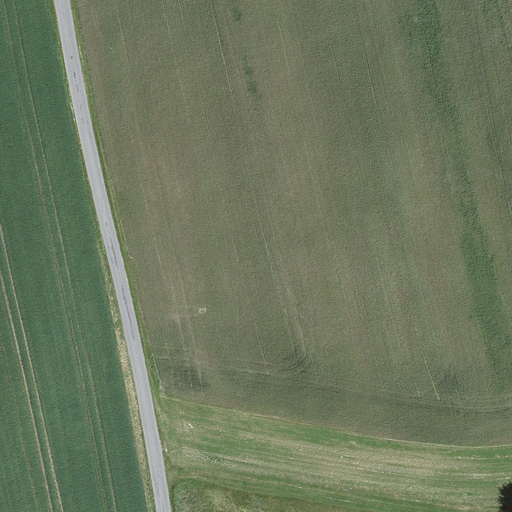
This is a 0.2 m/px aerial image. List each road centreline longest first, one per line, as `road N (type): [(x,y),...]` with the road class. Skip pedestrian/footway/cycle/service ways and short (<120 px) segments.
road 1 (track): [(160,511),(66,0)]
road 2 (track): [(417,511),(208,474),(152,472)]
